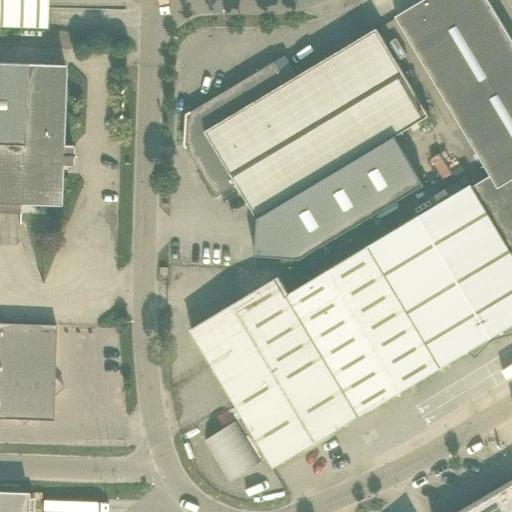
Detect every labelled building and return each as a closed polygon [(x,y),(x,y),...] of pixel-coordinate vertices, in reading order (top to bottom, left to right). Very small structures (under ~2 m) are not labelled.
[(0,0),(0,25),(46,27),(46,0),(0,0)] [(511,146),(511,39),(488,0),(424,0),(396,17),(483,163),(511,146)] [(377,29),(288,82),(275,62),(192,111),(193,111),(191,112),(186,114),(185,145),(187,148),(190,146),(194,153),(191,155),(226,213),(248,214),(243,204),(247,202),(258,219),(256,258),(301,260),(425,185),(396,136),(429,116),(377,29)] [(0,203),(61,206),(62,166),(72,167),(73,157),(74,157),(74,155),(73,155),(73,145),(63,145),(66,65),(0,63),(0,203)] [(511,146),(483,163),(491,176),(472,187),(511,252),(511,251),(511,146)] [(472,187),(471,185),(370,246),(442,368),(471,351),(475,355),(485,345),(484,342),(490,339),(492,342),(495,340),(493,337),(499,333),(500,336),(511,332),(511,254),(511,252),(472,187)] [(288,295),(321,351),(360,417),(389,400),(391,402),(395,403),(412,392),(413,388),(412,386),(442,368),(370,246),(288,295)] [(321,351),(288,295),(278,277),(191,330),(274,468),(317,443),(278,376),(321,351)] [(0,323),(0,418),(17,419),(23,425),(64,387),(54,376),(56,327),(56,325),(0,323)] [(317,443),(360,417),(321,351),(278,376),(317,443)] [(511,511),(511,479),(493,492),(473,503),(469,502),(461,506),(460,511),(458,511),(511,511)] [(0,511),(27,511),(28,492),(0,491),(0,511)]
